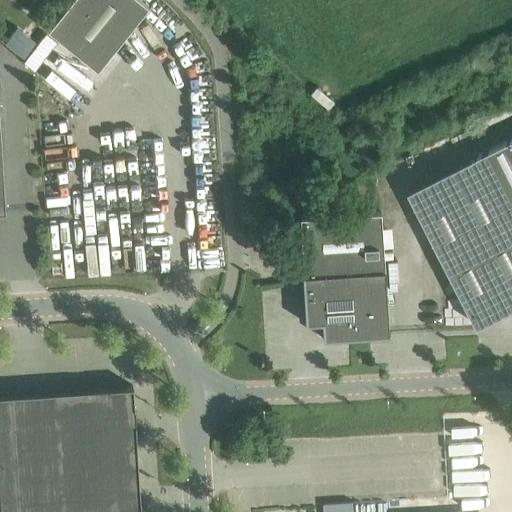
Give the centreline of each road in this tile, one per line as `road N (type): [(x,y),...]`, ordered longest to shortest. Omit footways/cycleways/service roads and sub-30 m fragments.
road 1 (unclassified): [(192,397),(511,378)]
road 2 (unknown): [(250,480),(511,470)]
road 3 (unclassified): [(0,311),(136,312),(180,349),(192,397)]
